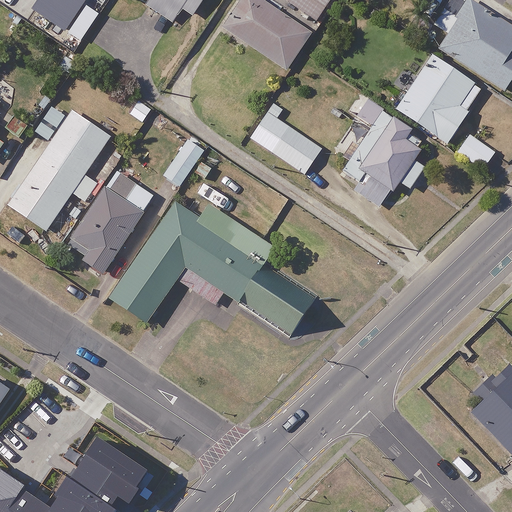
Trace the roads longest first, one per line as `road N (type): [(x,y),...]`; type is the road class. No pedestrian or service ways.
road 1 (residential): [(0,295),(258,470)]
road 2 (secondary): [(511,229),(345,386)]
road 3 (residential): [(345,386),(465,511)]
road 4 (secondary): [(345,386),(258,470)]
